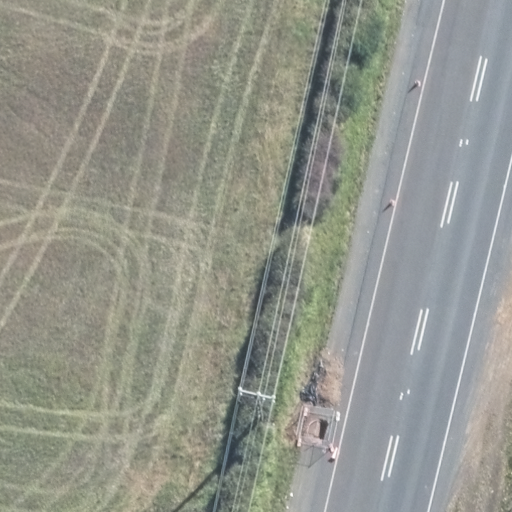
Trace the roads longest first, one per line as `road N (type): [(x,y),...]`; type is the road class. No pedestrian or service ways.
road 1 (secondary): [(498,0),(376,511)]
road 2 (track): [(394,434),(464,465),(472,511)]
